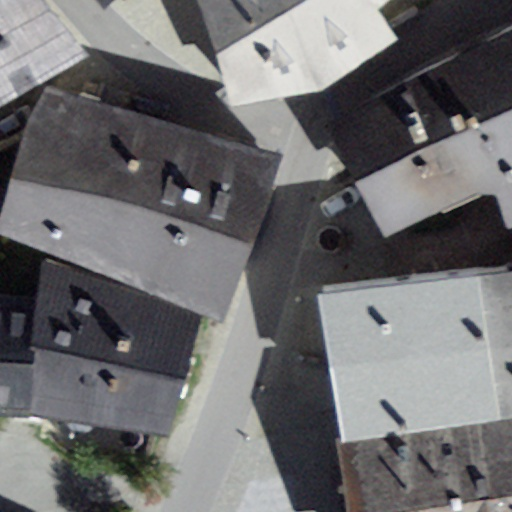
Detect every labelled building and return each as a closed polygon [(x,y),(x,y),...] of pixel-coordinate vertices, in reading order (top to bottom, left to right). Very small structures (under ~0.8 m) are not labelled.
[(0,0),(0,104),(88,56),(42,0),(0,0)] [(96,0),(104,9),(113,0),(96,0)] [(197,0),(230,107),(319,92),(399,40),(384,19),(378,9),(389,0),(197,0)] [(475,193),(496,194),(511,238),(511,237),(511,26),(469,50),(327,127),(385,239),(475,193)] [(0,237),(43,256),(107,281),(162,118),(92,99),(46,87),(0,219),(0,237)] [(280,158),(162,118),(107,281),(128,288),(203,313),(225,321),(252,241),(280,158)] [(56,421),(96,427),(128,288),(107,281),(43,256),(38,297),(30,416),(56,421)] [(511,271),(479,276),(499,423),(511,420),(511,271)] [(339,444),(499,423),(479,276),(319,298),(331,384),(339,444)] [(203,313),(128,288),(96,427),(168,439),(187,372),(203,313)] [(0,415),(13,415),(30,416),(38,297),(0,295),(0,415)] [(511,511),(511,420),(499,423),(339,444),(347,511),(511,511)]
